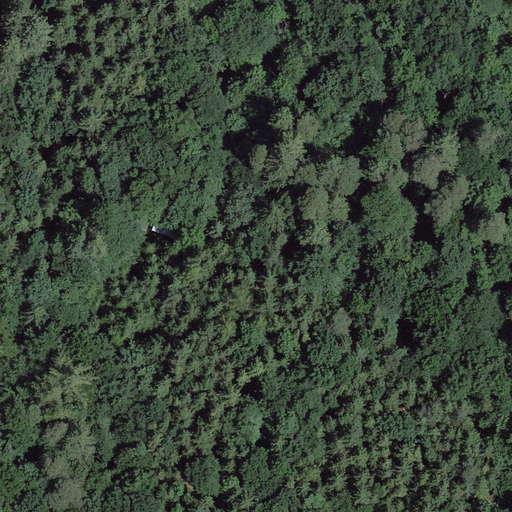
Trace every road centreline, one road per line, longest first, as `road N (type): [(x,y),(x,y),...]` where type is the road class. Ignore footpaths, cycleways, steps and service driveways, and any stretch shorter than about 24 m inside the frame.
road 1 (track): [(231,511),(241,419),(338,333),(373,362)]
road 2 (track): [(373,362),(511,477)]
